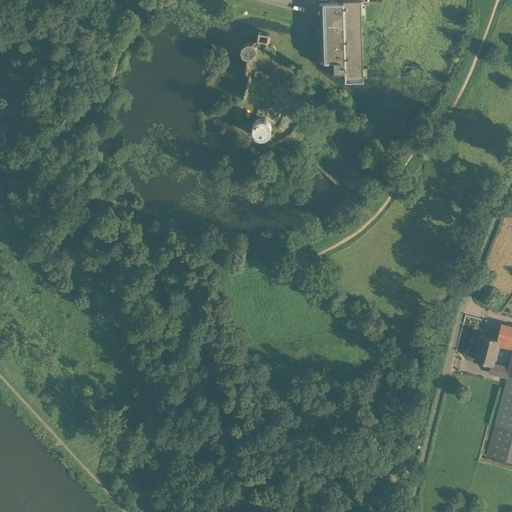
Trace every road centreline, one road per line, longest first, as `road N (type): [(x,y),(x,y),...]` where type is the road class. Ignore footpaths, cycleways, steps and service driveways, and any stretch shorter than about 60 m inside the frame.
road 1 (unclassified): [(412,511),(464,301),(511,181)]
road 2 (track): [(0,157),(19,229),(43,269),(112,328)]
